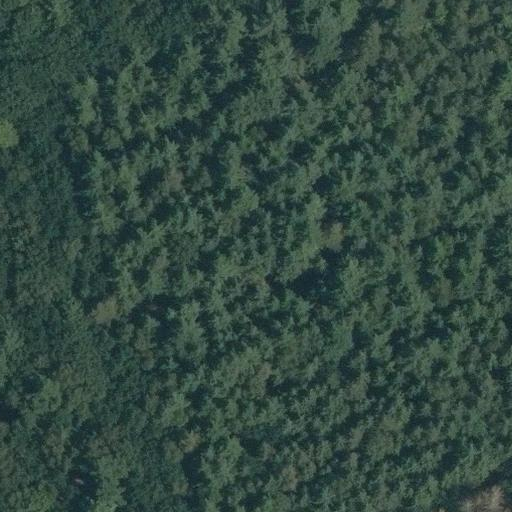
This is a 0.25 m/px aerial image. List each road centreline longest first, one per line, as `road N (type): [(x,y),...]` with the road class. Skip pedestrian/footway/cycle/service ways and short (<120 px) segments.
road 1 (track): [(149,511),(0,104)]
road 2 (track): [(0,65),(119,22)]
